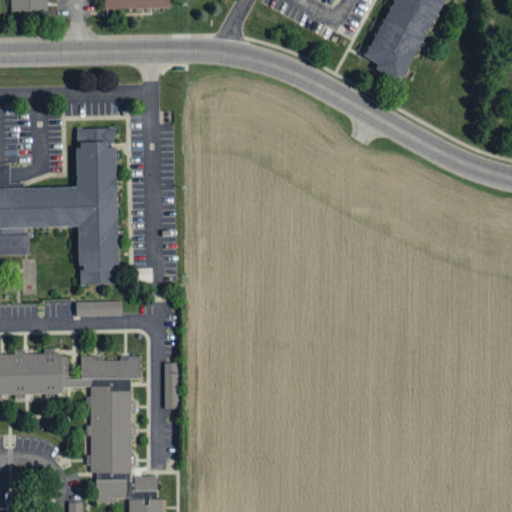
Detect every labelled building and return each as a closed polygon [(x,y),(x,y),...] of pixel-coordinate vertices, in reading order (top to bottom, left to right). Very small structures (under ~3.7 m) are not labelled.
[(9,11),(9,0),(46,0),(46,11),(9,11)] [(169,8),(169,0),(104,0),(105,10),(169,8)] [(442,0),(400,76),(380,65),(383,61),(365,51),(394,0),(442,0)] [(0,165),(10,165),(10,186),(77,184),(76,127),(116,126),(118,283),(78,283),(77,225),(26,226),(26,252),(0,252),(0,165)] [(75,315),(75,300),(123,299),(123,314),(75,315)] [(161,511),(161,500),(155,500),(154,478),(128,479),(127,374),(138,374),(138,355),(81,356),(81,370),(66,370),(66,351),(0,351),(0,395),(65,394),(65,388),(88,388),(88,473),(94,473),(94,502),(126,501),(126,511),(161,511)] [(178,408),(180,363),(165,362),(163,408),(178,408)] [(82,511),(82,502),(68,502),(68,511),(82,511)]
